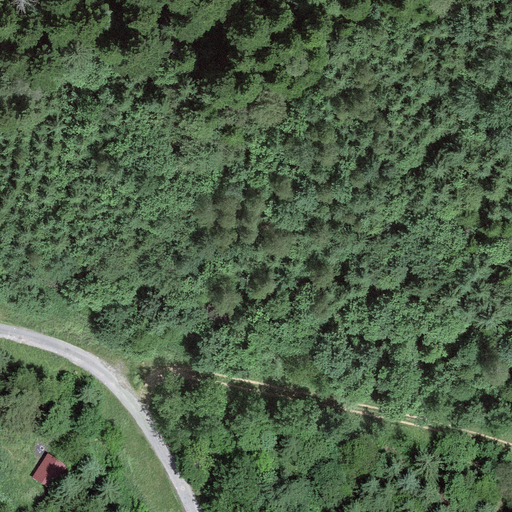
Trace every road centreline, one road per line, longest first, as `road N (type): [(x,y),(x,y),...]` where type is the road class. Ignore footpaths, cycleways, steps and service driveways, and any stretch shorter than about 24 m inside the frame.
road 1 (track): [(138,412),(150,384),(178,370),(511,447)]
road 2 (track): [(138,412),(78,355),(0,331)]
